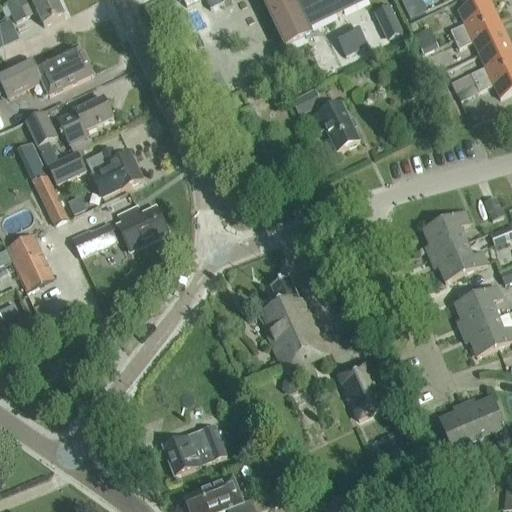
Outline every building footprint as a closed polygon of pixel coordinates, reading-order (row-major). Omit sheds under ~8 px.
[(18,0),(16,1),(16,2),(6,7),(11,17),(48,0),(18,0)] [(65,21),(55,0),(48,0),(11,17),(16,26),(26,22),(27,23),(38,18),(44,30),(65,21)] [(182,0),(187,10),(202,3),(200,0),(182,0)] [(224,6),(221,0),(213,0),(206,4),(211,13),(224,6)] [(371,0),(261,0),(286,52),(312,40),(308,32),(372,2),(371,0)] [(420,0),(400,0),(411,22),(428,15),(420,0)] [(465,28),(451,35),(455,44),(499,23),(488,2),(459,15),(465,28)] [(391,8),(377,15),(389,41),(403,34),(391,8)] [(455,44),(451,45),(455,54),(459,53),(459,54),(474,47),(480,59),(509,45),(499,23),(455,44)] [(0,27),(0,50),(17,43),(8,24),(0,27)] [(359,32),(338,42),(347,62),(369,52),(359,32)] [(422,56),(436,49),(429,33),(414,40),(422,56)] [(486,72),(471,79),(475,88),(511,70),(511,51),(509,45),(480,59),(486,72)] [(27,66),(7,76),(0,79),(0,82),(9,102),(46,85),(53,99),(94,80),(80,51),(30,74),(27,66)] [(511,70),(475,88),(480,97),(494,90),(500,103),(511,97),(511,70)] [(471,79),(452,88),(457,97),(464,94),(467,92),(475,88),(471,79)] [(464,94),(457,97),(461,106),(480,97),(475,88),(467,92),(464,94)] [(322,109),(314,94),(292,105),(300,121),(322,109)] [(87,136),(114,123),(104,102),(76,116),(59,124),(70,149),(89,140),(87,136)] [(360,147),(341,108),(314,121),(321,136),(326,134),(338,158),(360,147)] [(58,142),(45,116),(25,126),(26,126),(38,152),(51,146),(58,142)] [(35,147),(17,155),(24,168),(26,167),(54,228),(70,221),(56,191),(57,191),(47,171),(38,152),(26,126),(25,126),(28,133),(29,135),(33,142),(35,147)] [(28,133),(20,137),(25,146),(33,142),(29,135),(28,133)] [(38,152),(47,171),(60,165),(51,146),(38,152)] [(113,152),(100,158),(107,172),(92,180),(103,203),(121,194),(143,184),(131,157),(119,163),(113,152)] [(60,165),(47,171),(57,191),(87,177),(78,157),(72,159),(60,165)] [(509,226),(497,201),(485,207),(496,232),(509,226)] [(115,225),(118,230),(131,257),(169,238),(156,211),(137,221),(134,215),(115,225)] [(426,252),(431,263),(466,248),(460,233),(471,228),(466,217),(423,235),(430,251),(426,252)] [(98,250),(117,241),(112,230),(93,239),(91,234),(73,242),(83,263),(101,255),(98,250)] [(511,230),(491,239),(496,251),(511,244),(511,230)] [(12,268),(27,298),(56,285),(34,240),(6,254),(6,255),(10,264),(12,268)] [(472,262),(466,248),(431,263),(435,273),(439,271),(446,287),(488,269),(483,258),(472,262)] [(0,257),(0,273),(12,268),(10,264),(6,255),(0,257)] [(511,287),(511,272),(501,277),(506,289),(511,287)] [(286,378),(329,359),(303,302),(300,304),(290,282),(271,290),(276,301),(255,311),(286,378)] [(458,327),(462,337),(501,321),(495,306),(502,303),(497,291),(455,309),(462,325),(458,327)] [(0,325),(18,316),(14,308),(0,315),(0,325)] [(511,333),(507,335),(501,321),(462,337),(467,348),(471,346),(477,362),(511,347),(511,333)] [(359,425),(388,411),(368,367),(339,381),(359,425)] [(281,369),(251,379),(254,389),(284,379),(281,369)] [(475,405),(464,409),(479,445),(494,438),(498,449),(510,444),(492,402),(476,409),(475,405)] [(263,437),(247,407),(233,414),(248,445),(263,437)] [(479,445),(464,409),(454,413),(456,417),(440,424),(458,467),(469,462),(465,451),(479,445)] [(175,482),(203,470),(212,466),(213,467),(227,461),(215,430),(163,450),(164,450),(163,450),(175,482)] [(376,458),(384,454),(380,444),(371,448),(376,458)] [(184,503),(186,507),(184,511),(229,511),(242,507),(232,483),(202,495),(202,496),(184,503)] [(271,498),(253,506),(255,511),(275,511),(293,505),(287,490),(270,496),(271,498)] [(341,503),(338,502),(336,502),(333,503),(331,505),(329,507),(328,509),(328,511),(346,511),(347,511),(347,509),(345,506),(343,504),(341,503)]
